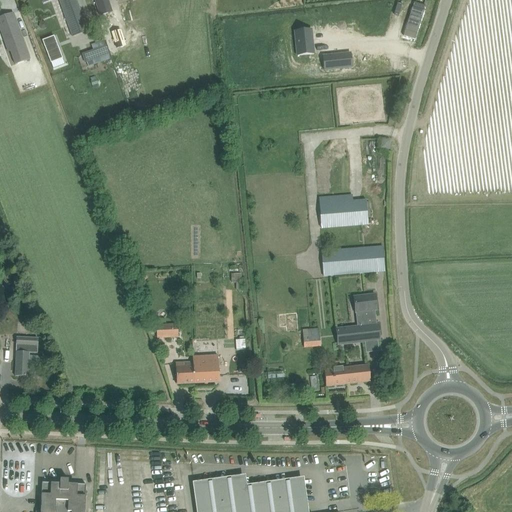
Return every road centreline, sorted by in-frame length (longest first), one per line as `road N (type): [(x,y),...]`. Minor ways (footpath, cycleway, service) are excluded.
road 1 (unclassified): [(442,352),(405,304),(399,194),(446,0)]
road 2 (secondary): [(0,417),(370,426)]
